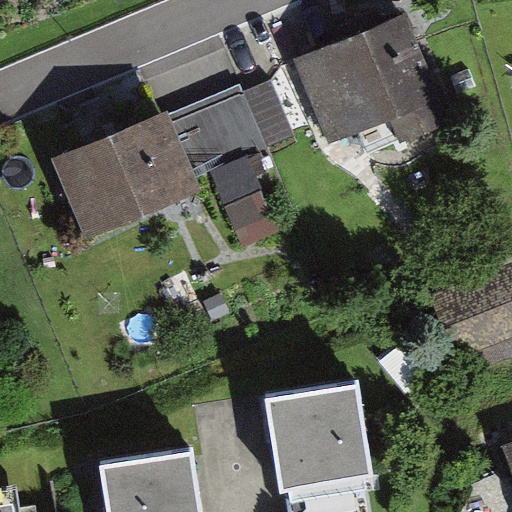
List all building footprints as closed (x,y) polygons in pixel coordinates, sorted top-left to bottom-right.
[(413,29),(306,71),(343,162),(446,120),(413,29)] [(174,124),(73,166),(95,232),(197,190),(174,124)] [(511,337),(511,265),(432,297),(456,359),(511,337)] [(375,478),(360,386),(268,401),(282,492),(375,478)] [(203,511),(195,453),(103,467),(109,511),(203,511)]
